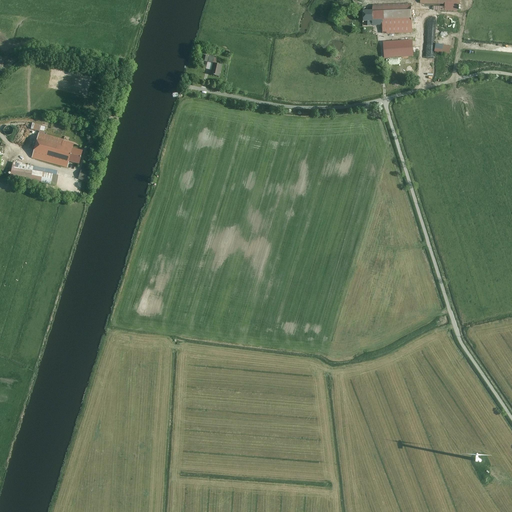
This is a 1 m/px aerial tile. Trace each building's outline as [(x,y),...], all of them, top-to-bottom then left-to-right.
[(413,5),(374,6),(374,9),(374,26),(413,26),(413,5)] [(374,26),(374,9),(359,9),(361,27),(374,26)] [(412,38),(383,41),(385,60),(414,58),(412,38)] [(452,48),(437,44),(435,51),(450,55),(452,48)] [(218,77),(221,66),(213,64),(210,75),(218,77)] [(68,162),(72,149),(73,144),(63,142),(64,140),(43,134),(45,127),(34,124),(33,128),(39,129),(32,158),(67,168),(68,162)] [(6,127),(5,128),(4,130),(4,132),(5,134),(7,135),(9,135),(11,135),(12,133),(13,132),(13,129),(12,128),(10,127),(8,126),(6,127)] [(79,165),(83,152),(72,149),(68,162),(79,165)] [(32,167),(12,163),(9,177),(55,186),(57,176),(32,171),(32,167)] [(90,173),(80,170),(78,178),(88,181),(90,173)]
